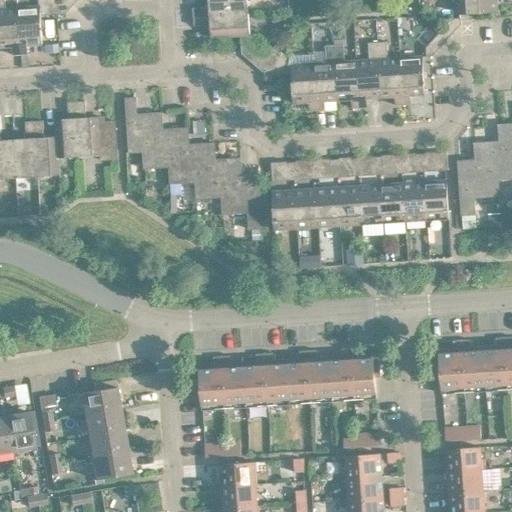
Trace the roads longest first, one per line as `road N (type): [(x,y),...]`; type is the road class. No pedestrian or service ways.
road 1 (residential): [(172,72),(244,75),(265,139),(448,135),(467,100),(468,52),(511,48)]
road 2 (residential): [(167,322),(403,308)]
road 3 (residential): [(419,511),(403,308)]
road 4 (residential): [(175,511),(167,322)]
road 5 (residential): [(0,84),(172,72)]
road 6 (residential): [(0,370),(126,349),(153,321)]
road 7 (residential): [(153,321),(0,255)]
